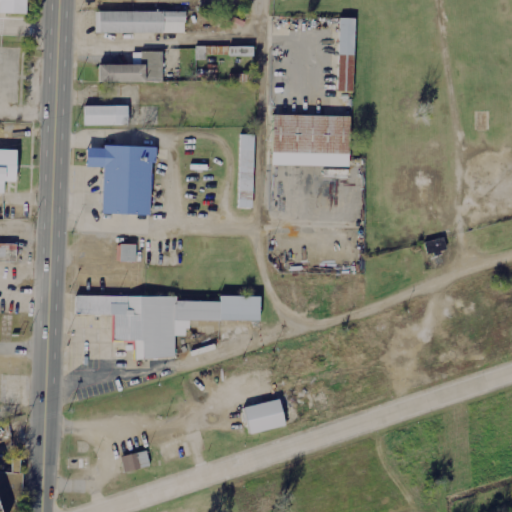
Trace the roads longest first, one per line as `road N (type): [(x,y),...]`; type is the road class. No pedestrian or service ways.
road 1 (primary): [(44,511),(64,0)]
road 2 (residential): [(48,406),(511,252)]
road 3 (tertiary): [(511,369),(86,511)]
